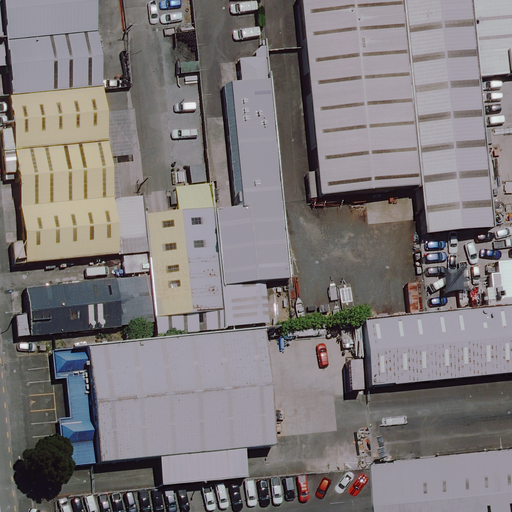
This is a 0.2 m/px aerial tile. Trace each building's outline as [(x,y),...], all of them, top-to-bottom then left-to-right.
[(112,0),(12,0),(22,106),(122,97),(112,0)] [(310,198),(422,188),(405,0),(300,0),(316,170),(308,171),(310,198)] [(473,0),(405,0),(422,188),(426,230),(494,224),(481,74),(473,0)] [(511,0),(473,0),(481,74),(511,71),(511,0)] [(224,206),(224,215),(232,297),(299,290),(281,88),(241,92),(251,204),(224,206)] [(122,97),(22,106),(36,261),(136,252),(122,97)] [(224,215),(156,221),(166,323),(234,317),(224,215)] [(131,284),(39,292),(44,343),(135,335),(131,284)] [(511,314),(372,327),(379,394),(511,382),(511,314)] [(287,458),(276,338),(100,354),(111,474),(287,458)] [(511,511),(511,456),(390,467),(394,511),(511,511)]
